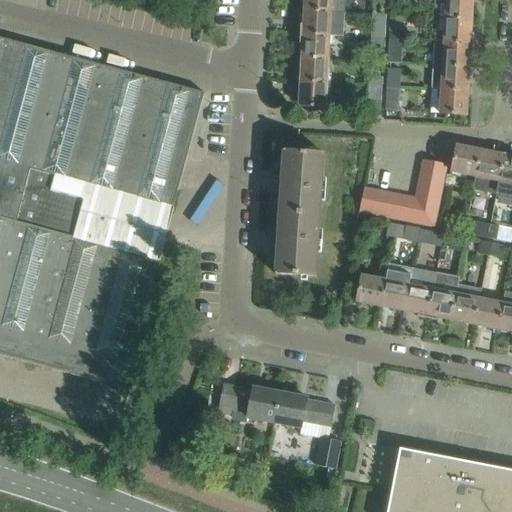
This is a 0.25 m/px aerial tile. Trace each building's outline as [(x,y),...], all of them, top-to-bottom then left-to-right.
[(345,0),(304,0),(304,12),(345,14),(345,0)] [(471,21),(472,0),(434,0),(434,19),(436,19),(471,21)] [(300,26),(300,35),(329,37),(344,38),(345,14),(304,12),(303,26),(300,26)] [(384,40),(385,15),(372,15),(371,39),(384,40)] [(471,35),(471,21),(436,19),(435,42),(437,42),(437,43),(473,45),(473,35),(471,35)] [(402,41),(402,31),(389,31),(389,40),(402,41)] [(328,61),(329,37),(300,35),(299,45),(302,45),(302,59),(328,61)] [(173,210),(189,151),(204,94),(0,39),(0,355),(125,389),(159,261),(173,210)] [(384,48),(384,40),(371,39),(371,47),(384,48)] [(401,63),(402,41),(389,40),(388,63),(401,63)] [(469,68),(469,54),(472,54),(473,45),(437,43),(436,66),(469,68)] [(351,51),(335,51),(335,67),(352,67),(351,51)] [(327,84),(328,61),(302,59),(300,83),(327,84)] [(467,92),(469,68),(436,66),(434,90),(467,92)] [(400,88),(400,78),(401,69),(390,69),(387,71),(387,88),(400,88)] [(382,86),(382,78),(369,77),(369,86),(382,86)] [(325,109),(327,84),(300,83),(299,107),(325,109)] [(398,113),(400,88),(387,88),(386,112),(398,113)] [(466,117),(467,92),(434,90),(433,115),(466,117)] [(380,112),(381,103),(368,102),(367,111),(380,112)] [(475,178),(481,152),(457,147),(452,173),(475,178)] [(322,179),(324,154),(284,152),(281,183),(325,186),(326,179),(322,179)] [(475,178),(473,190),(496,195),(504,156),(481,152),(475,178)] [(511,158),(504,156),(496,195),(496,198),(511,200),(511,158)] [(444,179),(447,167),(423,162),(421,175),(444,179)] [(442,193),(444,179),(421,175),(418,188),(442,193)] [(324,201),(325,186),(281,183),(279,214),(320,216),(321,201),(324,201)] [(439,205),(442,193),(418,188),(416,200),(439,205)] [(374,216),(378,192),(365,189),(360,213),(374,216)] [(387,218),(391,195),(378,192),(374,216),(387,218)] [(399,221),(403,197),(391,195),(387,218),(399,221)] [(414,212),(416,200),(403,197),(399,221),(412,223),(414,212)] [(437,216),(439,205),(416,200),(414,212),(426,214),(437,216)] [(423,226),(426,214),(414,212),(412,223),(423,226)] [(319,230),(320,216),(279,214),(277,244),(321,247),(322,230),(319,230)] [(435,228),(437,216),(426,214),(423,226),(435,228)] [(488,238),(490,225),(467,221),(464,233),(479,236),(488,238)] [(394,238),(397,225),(389,224),(386,237),(394,238)] [(403,240),(405,227),(397,225),(394,238),(403,240)] [(496,240),(499,227),(490,225),(488,238),(496,240)] [(487,256),(490,243),(481,242),(479,255),(487,256)] [(496,258),(498,245),(490,243),(487,256),(496,258)] [(315,278),(317,252),(320,253),(321,247),(277,244),(275,275),(315,278)] [(426,318),(435,273),(412,269),(409,286),(404,311),(417,314),(417,317),(426,318)] [(450,320),(457,285),(459,278),(435,273),(426,318),(436,320),(436,318),(450,320)] [(380,307),(385,281),(361,276),(356,302),(380,307)] [(404,311),(409,286),(385,281),(380,307),(404,311)] [(480,300),(481,289),(457,285),(450,320),(473,325),(478,299),(480,300)] [(511,293),(504,292),(502,304),(497,330),(510,332),(510,335),(511,335),(511,293)] [(497,330),(502,304),(480,300),(478,299),(473,325),(497,330)] [(274,424),(280,393),(253,388),(253,390),(224,384),(220,407),(248,412),(247,419),(274,424)] [(328,439),(334,405),(306,400),(306,398),(280,393),(274,424),(301,429),(300,435),(321,439),(316,467),(335,470),(340,442),(328,439)] [(355,474),(360,446),(348,444),(343,472),(355,474)] [(511,511),(511,471),(399,450),(387,511),(511,511)]
